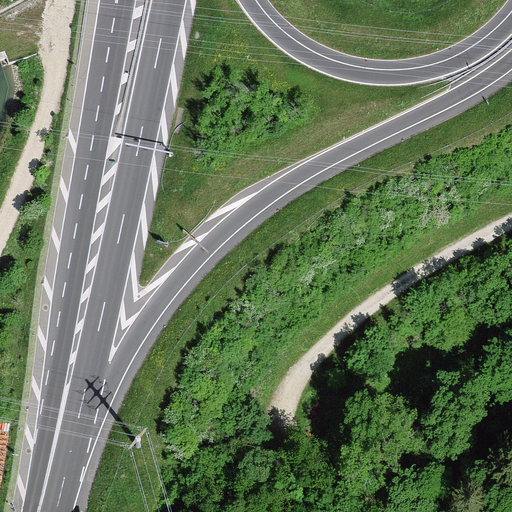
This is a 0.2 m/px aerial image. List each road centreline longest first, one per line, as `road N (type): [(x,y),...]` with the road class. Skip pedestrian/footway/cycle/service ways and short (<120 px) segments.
road 1 (trunk): [(78,419),(218,235),(320,164),(511,62)]
road 2 (trunk): [(124,0),(59,362),(42,511)]
road 3 (trunk): [(78,419),(168,0)]
road 4 (track): [(268,511),(286,394),(327,342),(392,292),(511,226)]
road 5 (trunk): [(511,20),(450,64),(374,76),(298,50),(248,0)]
road 6 (track): [(0,232),(48,87),(53,46),(42,20)]
